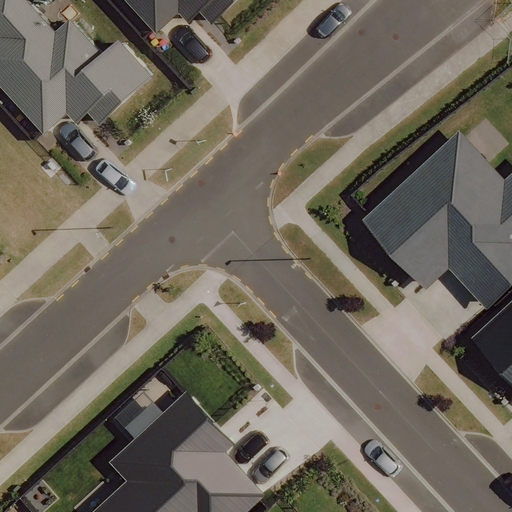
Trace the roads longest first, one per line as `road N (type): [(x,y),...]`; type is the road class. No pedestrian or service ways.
road 1 (residential): [(193,198),(485,511)]
road 2 (residential): [(193,198),(411,0)]
road 3 (residential): [(0,375),(193,198)]
